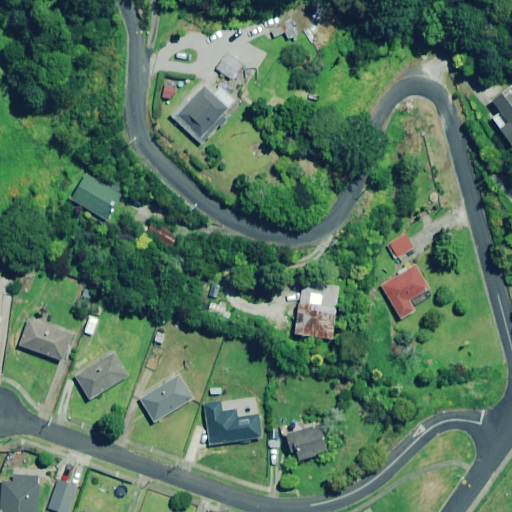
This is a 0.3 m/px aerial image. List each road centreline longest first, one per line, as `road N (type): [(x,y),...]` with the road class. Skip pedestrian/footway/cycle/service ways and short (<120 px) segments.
road 1 (residential): [(122,0),(146,141),(227,217),(274,234),(296,237),(324,227),(397,97),(411,89),(445,98),(511,347)]
road 2 (residential): [(0,416),(261,506),(306,508),(349,494),(439,422),(480,423),(502,438)]
